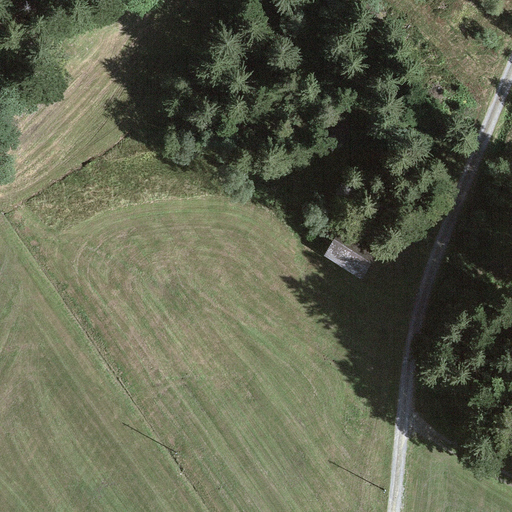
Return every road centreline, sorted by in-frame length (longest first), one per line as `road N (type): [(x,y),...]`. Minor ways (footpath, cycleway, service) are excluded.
road 1 (track): [(511,67),(424,293),(393,511)]
road 2 (track): [(403,417),(511,479)]
